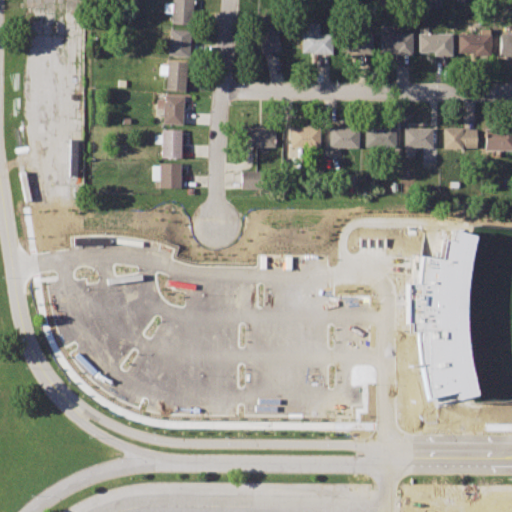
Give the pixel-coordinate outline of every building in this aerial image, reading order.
[(190,0),(171,0),(171,2),(163,3),(162,12),(171,13),(170,23),(190,24),(190,0)] [(273,17),(254,22),(261,52),(280,48),(273,17)] [(331,33),(319,33),(319,22),(303,22),(303,32),(300,32),(301,52),(331,52),(331,33)] [(188,30),(168,29),(167,55),(187,56),(188,30)] [(371,32),(342,33),(342,52),(372,52),(371,32)] [(412,33),(379,32),(380,53),(412,53),(412,33)] [(488,32),(457,32),(457,52),(488,52),(488,32)] [(450,33),(417,33),(418,50),(434,50),(433,55),(450,55),(450,33)] [(511,34),(498,35),(498,56),(511,56),(511,34)] [(186,62),(167,61),(166,89),(185,90),(186,62)] [(182,95),(164,95),(164,98),(156,98),(156,107),(163,107),(163,122),(181,123),(182,95)] [(273,126),(244,126),(245,146),(274,145),(273,126)] [(318,126),(289,127),(289,147),(319,147),(318,126)] [(357,128),(329,127),(328,145),(357,146),(357,128)] [(395,127),(364,127),(364,147),(395,146),(395,127)] [(476,127),(443,127),(443,148),(476,147),(476,127)] [(511,127),(485,127),(485,148),(511,148),(511,127)] [(430,128),(403,129),(403,146),(431,145),(430,128)] [(180,129),(161,129),(161,134),(153,134),(153,142),(161,142),(161,157),(179,156),(180,129)] [(178,164),(160,164),(159,166),(151,166),(151,180),(160,180),(160,188),(179,189),(178,164)] [(263,171),(241,170),(241,188),(263,188),(263,171)]
